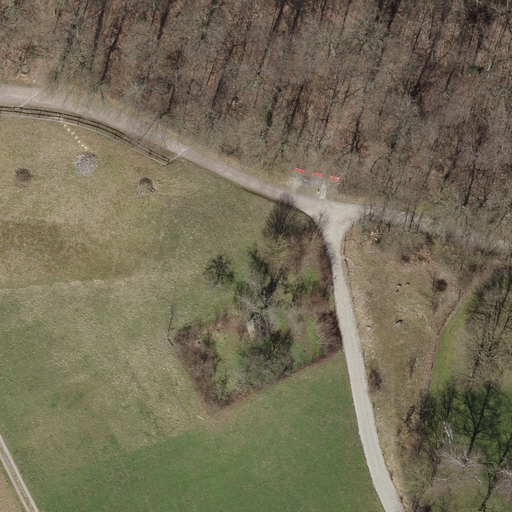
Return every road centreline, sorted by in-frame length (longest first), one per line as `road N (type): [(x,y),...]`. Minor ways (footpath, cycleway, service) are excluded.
road 1 (track): [(511,254),(444,232),(335,213),(46,97),(0,91)]
road 2 (track): [(396,511),(366,428),(335,213)]
